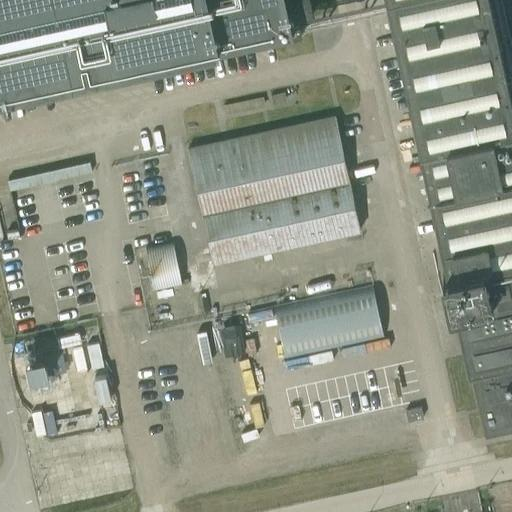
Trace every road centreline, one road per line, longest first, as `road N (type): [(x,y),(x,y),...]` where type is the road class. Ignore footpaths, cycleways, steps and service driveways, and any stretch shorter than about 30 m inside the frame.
road 1 (unclassified): [(451,483),(359,56)]
road 2 (unclassified): [(0,158),(178,95),(359,56)]
road 3 (unknown): [(249,339),(285,376),(424,356)]
road 4 (unclassified): [(451,483),(321,511)]
